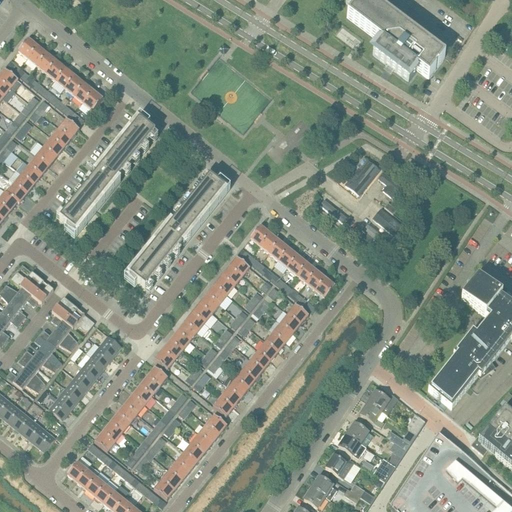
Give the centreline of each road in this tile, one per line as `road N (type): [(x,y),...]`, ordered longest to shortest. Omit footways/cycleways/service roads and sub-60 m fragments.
road 1 (residential): [(361,275),(171,511)]
road 2 (tertiary): [(187,0),(412,138)]
road 3 (tertiary): [(422,125),(217,0)]
road 4 (residential): [(134,92),(17,240)]
road 5 (residential): [(39,479),(139,355),(139,330)]
road 6 (residential): [(139,330),(255,190)]
road 7 (residential): [(270,511),(369,364)]
road 8 (residential): [(255,190),(134,92)]
road 9 (residential): [(139,330),(17,240)]
road 10 (residential): [(422,125),(500,4)]
road 11 (residential): [(134,92),(25,6)]
road 12 (residential): [(361,275),(255,190)]
